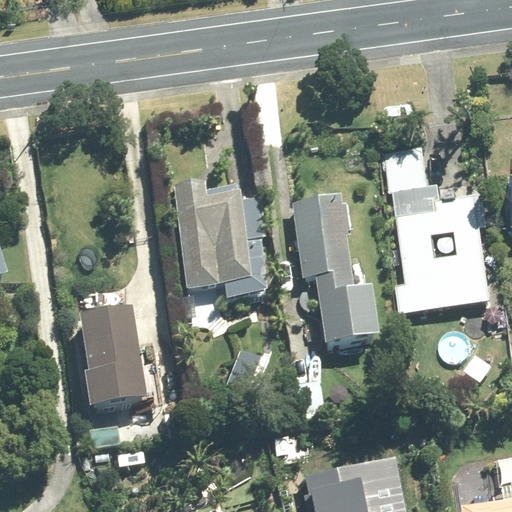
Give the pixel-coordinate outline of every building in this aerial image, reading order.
[(426,149),(388,152),(393,197),(430,194),(426,149)] [(204,190),(174,194),(186,297),(224,293),(225,307),(267,302),(261,254),(245,256),(238,203),(235,203),(234,193),(204,197),(204,190)] [(439,207),(440,216),(399,221),(409,289),(399,291),(403,320),(496,306),(485,234),(492,233),(487,199),(439,207)] [(340,205),(291,211),(301,288),(314,286),(324,355),(378,348),(370,296),(352,298),(344,242),(351,241),(348,213),(341,214),(340,205)] [(0,296),(8,294),(0,261),(0,296)] [(87,382),(81,383),(87,419),(146,409),(130,317),(78,326),(87,382)] [(474,379),(476,380),(479,380),(482,381),(484,380),(487,379),(490,378),(492,376),(494,374),(495,372),(496,369),(497,366),(497,364),(496,361),(495,358),(494,356),(492,354),(490,352),(488,350),(485,349),(483,349),(480,349),(477,349),(474,350),(472,351),(470,353),(468,355),(466,357),(465,360),(465,363),(465,366),(465,368),(466,371),(467,373),(469,376),(471,377),(474,379)] [(241,363),(224,393),(238,401),(255,371),(241,363)] [(511,376),(502,377),(504,402),(511,402),(511,376)] [(320,387),(291,391),(296,427),(324,424),(320,387)] [(88,429),(92,453),(121,449),(118,425),(88,429)] [(408,433),(412,453),(426,451),(423,431),(408,433)] [(165,433),(167,443),(179,442),(177,432),(165,433)] [(291,465),(288,441),(272,443),(275,467),(291,465)] [(305,511),(365,511),(357,468),(299,480),(305,511)]
